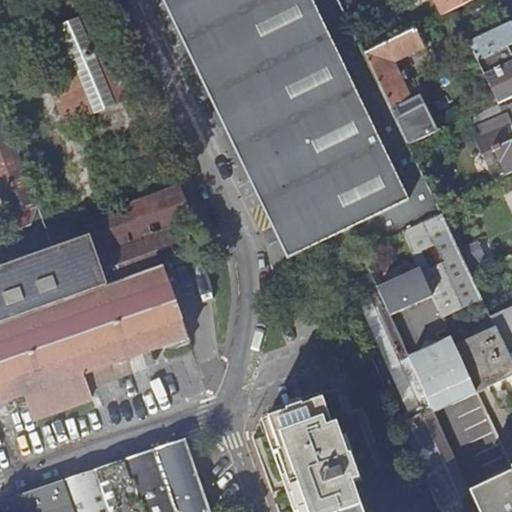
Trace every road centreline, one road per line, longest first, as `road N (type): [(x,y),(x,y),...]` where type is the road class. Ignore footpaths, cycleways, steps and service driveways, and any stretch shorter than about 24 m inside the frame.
road 1 (residential): [(218,415),(248,310),(249,255),(130,0)]
road 2 (residential): [(0,491),(218,415)]
